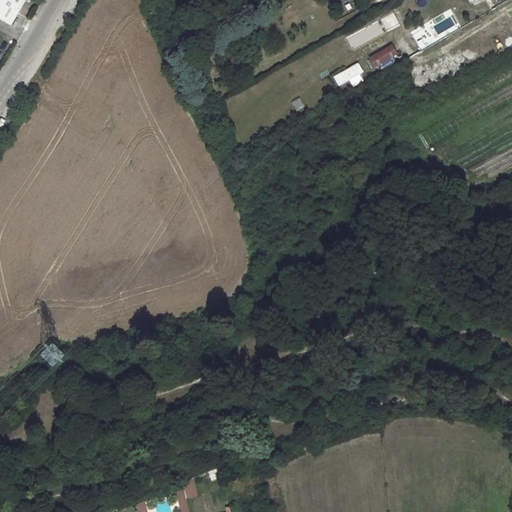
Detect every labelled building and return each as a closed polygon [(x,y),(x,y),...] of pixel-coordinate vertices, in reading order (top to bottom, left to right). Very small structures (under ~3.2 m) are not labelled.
[(0,0),(0,19),(10,25),(24,0),(0,0)] [(394,13),(380,19),(386,32),(400,26),(394,13)] [(367,55),(371,66),(397,57),(390,39),(375,44),(378,51),(367,55)] [(352,87),(365,80),(357,63),(332,76),(337,86),(349,80),(352,87)] [(427,146),(437,141),(432,128),(421,133),(427,146)] [(188,511),(185,498),(197,495),(194,482),(174,486),(180,511),(188,511)] [(134,503),(136,511),(146,511),(143,501),(134,503)]
